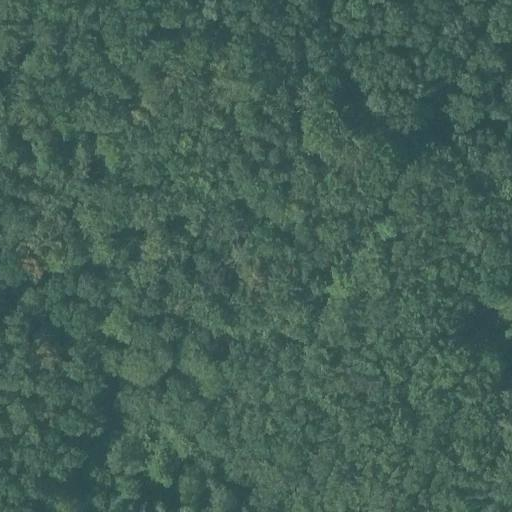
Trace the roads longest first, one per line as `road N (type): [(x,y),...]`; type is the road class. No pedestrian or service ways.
road 1 (track): [(31,511),(124,392),(303,280),(371,197),(494,0)]
road 2 (track): [(286,511),(174,403),(0,271)]
